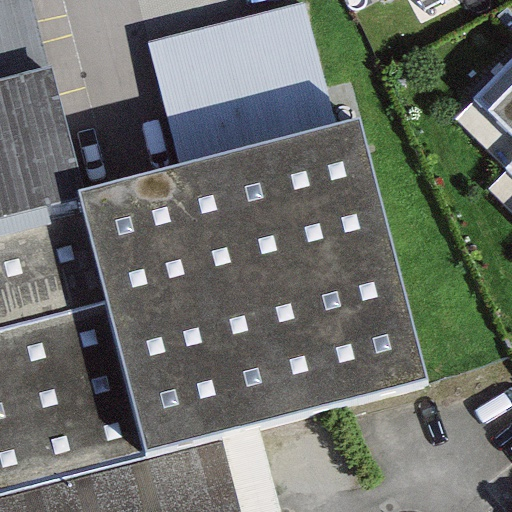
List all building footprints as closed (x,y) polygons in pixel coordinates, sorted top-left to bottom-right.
[(0,0),(0,227),(82,208),(32,0),(0,0)] [(511,65),(482,95),(511,124),(511,65)] [(372,140),(82,208),(106,312),(142,461),(224,442),(432,393),(372,140)] [(0,336),(106,312),(82,208),(0,227),(0,336)] [(0,494),(142,461),(106,312),(0,336),(0,494)] [(142,461),(0,494),(0,511),(241,511),(224,442),(142,461)]
